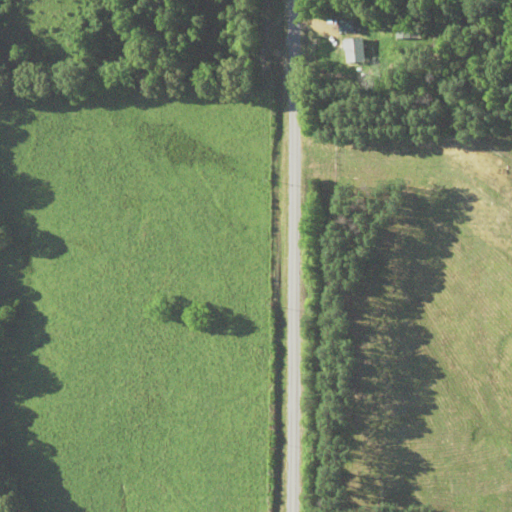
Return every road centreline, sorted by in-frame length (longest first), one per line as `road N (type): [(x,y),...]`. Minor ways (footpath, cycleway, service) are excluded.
road 1 (secondary): [(290,511),(292,0)]
road 2 (residential): [(293,100),(511,146)]
